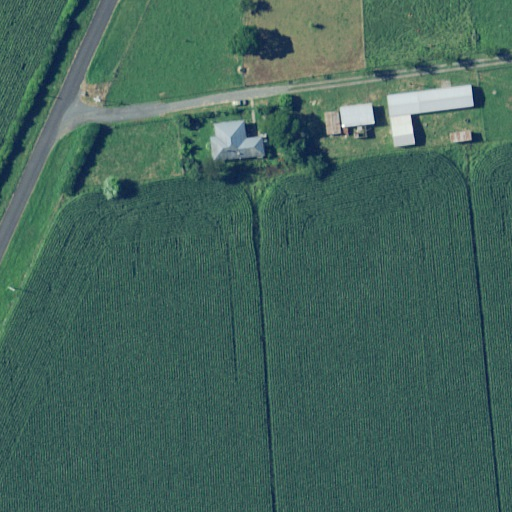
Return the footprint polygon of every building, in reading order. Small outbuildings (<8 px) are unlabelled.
[(473,107),(471,86),(387,96),(394,147),(414,145),(411,114),(473,107)] [(374,122),(372,104),(341,108),(343,126),(374,122)] [(338,112),(325,113),(327,135),(340,134),(338,112)] [(264,157),(263,145),(270,145),(269,136),(245,138),(244,122),(215,125),(216,137),(211,138),(213,161),(264,157)] [(472,141),(471,131),(449,134),(450,143),(472,141)]
